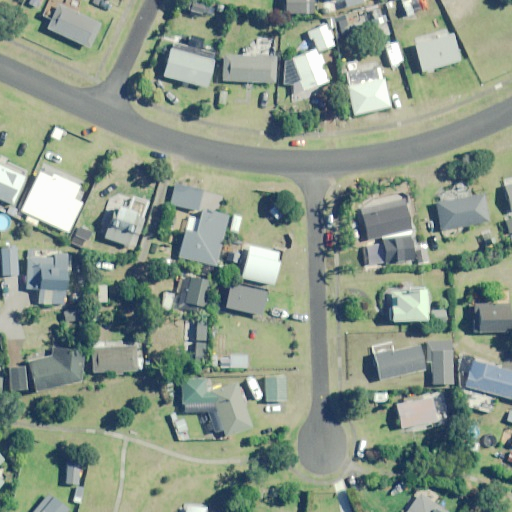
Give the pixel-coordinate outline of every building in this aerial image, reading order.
[(310,15),(310,0),(282,0),(282,14),(310,15)] [(418,14),(415,0),(404,0),(400,1),(404,17),(418,14)] [(98,25),(54,6),(44,29),(88,48),(98,25)] [(332,46),(325,26),(308,32),(315,52),(332,46)] [(458,61),(448,31),(411,43),(420,73),(458,61)] [(211,61),(168,50),(161,77),(204,88),(211,61)] [(326,83),(315,51),(291,59),(302,91),(326,83)] [(273,84),(274,58),(221,56),(220,81),(273,84)] [(388,107),(381,79),(346,88),(353,116),(388,107)] [(23,178),(0,167),(0,200),(11,205),(23,178)] [(49,178),(37,173),(19,212),(66,233),(79,204),(71,200),(77,187),(51,175),(49,178)] [(200,190),(172,184),(168,205),(196,211),(200,190)] [(486,223),(482,194),(435,202),(439,231),(486,223)] [(401,197),(357,209),(366,241),(409,230),(401,197)] [(145,209),(110,198),(103,221),(106,221),(101,238),(137,250),(141,239),(136,237),(145,209)] [(215,268),(226,216),(197,210),(196,219),(184,216),(175,260),(215,268)] [(239,217),(232,215),(228,232),(236,233),(239,217)] [(511,220),(511,218),(502,220),(509,242),(511,241),(511,220)] [(87,238),(72,234),(70,241),(84,246),(87,238)] [(408,236),(378,239),(379,252),(381,252),(383,266),(411,263),(408,236)] [(277,252),(244,245),(237,278),(270,285),(277,252)] [(14,250),(0,250),(0,275),(15,275),(14,250)] [(63,304),(64,256),(54,256),(54,258),(28,257),(27,289),(36,289),(36,303),(63,304)] [(211,283),(187,278),(181,306),(205,311),(211,283)] [(264,292),(227,285),(222,308),(259,316),(264,292)] [(422,321),(423,289),(405,288),(404,292),(390,292),(389,308),(385,308),(384,322),(404,323),(405,321),(422,321)] [(489,307),(489,303),(471,303),(472,333),(508,333),(508,303),(497,303),(497,307),(489,307)] [(81,306),(62,308),(64,322),(83,320),(81,306)] [(442,323),(443,312),(431,311),(430,322),(442,323)] [(159,338),(159,333),(149,333),(148,349),(170,349),(171,339),(159,338)] [(451,385),(449,341),(429,342),(431,385),(451,385)] [(101,343),(90,343),(91,373),(141,372),(140,359),(134,359),(134,348),(102,349),(101,343)] [(392,353),(390,344),(371,348),(378,381),(422,371),(417,347),(392,353)] [(83,382),(76,348),(51,353),(52,357),(26,363),(32,393),(83,382)] [(227,358),(217,357),(217,368),(245,369),(246,356),(228,355),(227,358)] [(511,373),(471,361),(458,404),(491,414),(496,397),(511,402),(511,373)] [(23,366),(6,367),(8,391),(24,390),(23,366)] [(182,413),(208,411),(215,433),(221,432),(223,439),(250,430),(235,383),(210,384),(210,389),(206,389),(206,385),(206,377),(180,379),(182,413)] [(283,377),(264,377),(264,402),(284,402),(283,377)] [(385,402),(385,394),(371,394),(371,402),(385,402)] [(434,422),(429,398),(394,405),(399,429),(434,422)] [(511,450),(507,449),(503,462),(511,464),(511,450)] [(78,463),(65,461),(63,484),(76,485),(78,463)] [(444,511),(418,493),(404,511),(444,511)] [(67,511),(50,497),(36,511),(67,511)] [(205,511),(206,503),(183,502),(183,509),(177,509),(177,511),(205,511)]
